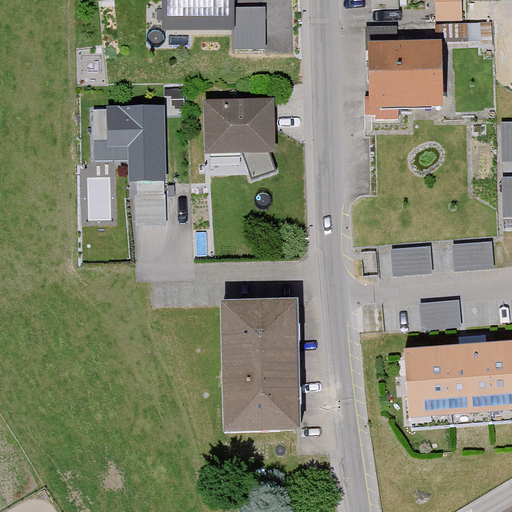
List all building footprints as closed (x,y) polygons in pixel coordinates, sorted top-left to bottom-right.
[(160,0),(160,31),(231,31),(230,0),(160,0)] [(458,0),(430,0),(431,25),(459,25),(458,0)] [(266,49),(265,9),(236,9),(237,50),(266,49)] [(444,106),(442,43),(370,45),(372,108),(444,106)] [(275,98),(206,100),(208,152),(276,151),(275,98)] [(131,179),(169,178),(167,106),(106,108),(107,147),(130,147),(131,179)] [(511,120),(501,121),(502,161),(511,160),(511,120)] [(511,175),(502,176),(502,217),(511,216),(511,175)] [(491,241),(452,243),(454,271),(494,268),(491,241)] [(432,246),(390,248),(392,275),(433,273),(432,246)] [(300,428),(298,297),(221,298),(222,429),(300,428)] [(459,298),(419,301),(421,331),(462,328),(459,298)] [(511,339),(404,350),(410,422),(511,412),(511,339)]
